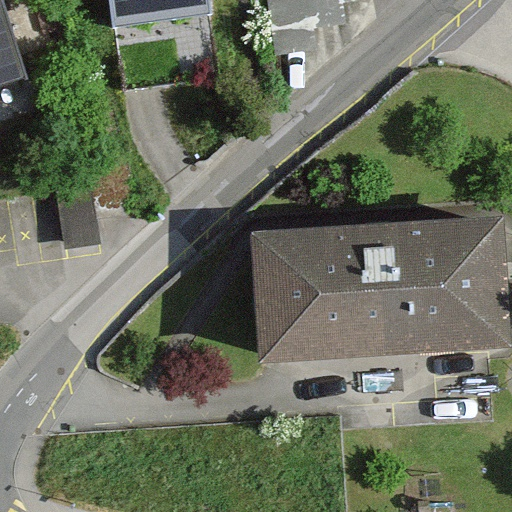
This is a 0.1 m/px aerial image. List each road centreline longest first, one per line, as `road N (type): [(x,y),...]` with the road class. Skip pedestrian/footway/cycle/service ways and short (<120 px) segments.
road 1 (residential): [(449,0),(134,283),(0,418)]
road 2 (unknown): [(8,403),(170,419),(511,398)]
